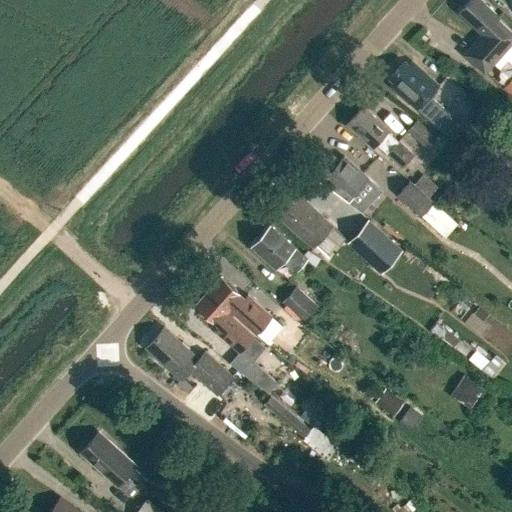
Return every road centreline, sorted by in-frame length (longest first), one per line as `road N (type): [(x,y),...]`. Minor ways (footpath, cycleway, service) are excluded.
road 1 (unclassified): [(94,355),(413,0)]
road 2 (unclassified): [(94,355),(317,511)]
road 3 (unclassified): [(0,460),(94,355)]
